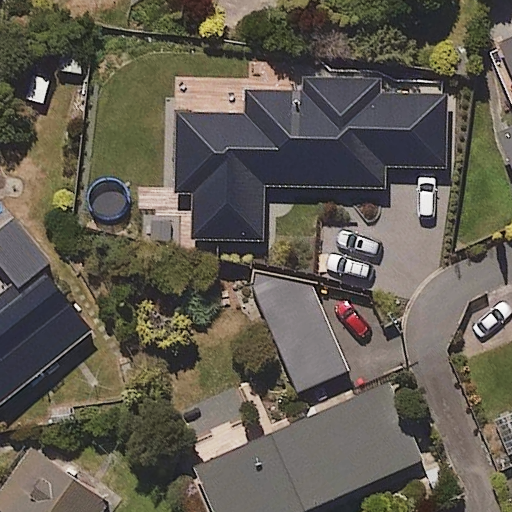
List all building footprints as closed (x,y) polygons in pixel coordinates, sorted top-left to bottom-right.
[(270,0),(235,0),(264,13),(270,0)] [(306,86),(251,86),(251,109),(180,109),(180,188),(194,188),(195,236),(268,236),(268,183),(390,182),(390,162),(450,162),(450,91),(384,91),(383,72),(306,73),(306,86)] [(52,257),(18,214),(0,227),(0,401),(96,326),(45,263),(52,257)] [(352,367),(313,280),(261,304),(300,390),(352,367)] [(292,511),(425,457),(392,377),(197,459),(219,511),(292,511)] [(511,412),(492,421),(509,459),(511,457),(511,412)] [(105,511),(116,499),(38,440),(0,489),(0,503),(6,508),(3,511),(105,511)]
